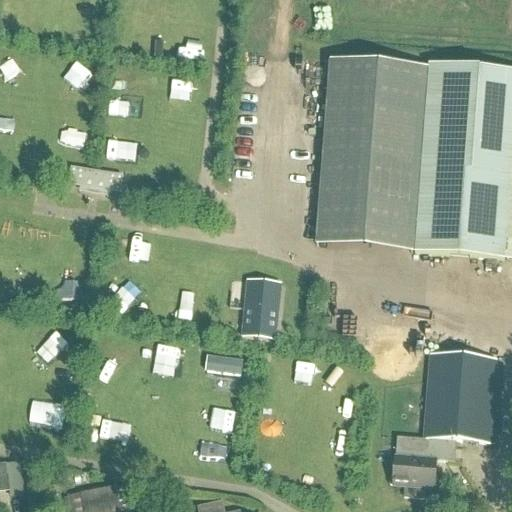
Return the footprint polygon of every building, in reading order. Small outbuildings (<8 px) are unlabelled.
[(31,95),(51,96),(52,71),(32,71),(31,95)] [(506,263),(511,186),(511,79),(430,73),(416,256),(506,263)] [(71,173),(67,192),(124,201),(126,183),(71,173)] [(276,344),(281,288),(246,285),(241,341),(276,344)] [(409,337),(408,351),(425,351),(426,338),(409,337)] [(496,363),(431,358),(424,443),(457,445),(489,448),(493,407),(500,407),(502,373),(495,372),(496,363)] [(167,359),(164,373),(200,381),(204,367),(167,359)] [(455,466),(457,445),(424,443),(397,440),(393,490),(405,491),(404,501),(425,502),(426,492),(434,493),(436,465),(455,466)] [(303,466),(308,445),(297,442),(292,464),(303,466)] [(20,466),(0,469),(0,504),(0,503),(0,496),(23,493),(20,466)] [(120,511),(120,509),(128,507),(124,488),(69,498),(71,511),(120,511)] [(160,511),(184,511),(182,501),(159,507),(160,511)]
